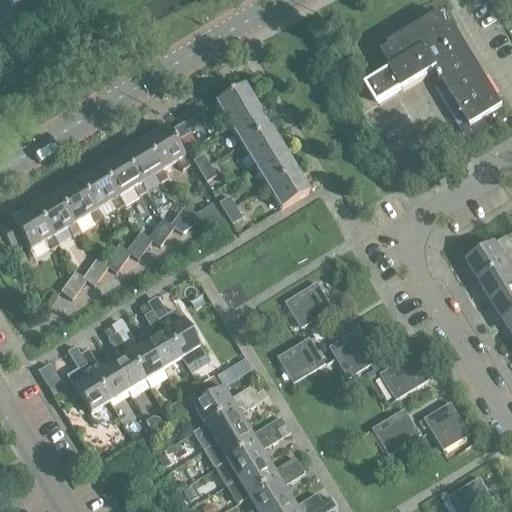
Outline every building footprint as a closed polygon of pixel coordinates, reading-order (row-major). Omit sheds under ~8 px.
[(447,32),(448,32),(439,17),(388,48),(390,51),(382,56),(392,72),(390,73),(369,87),(380,107),(437,73),(446,88),(453,83),(477,122),(460,132),(468,146),(507,123),(498,109),(491,97),(492,97),(481,78),(480,78),(457,40),(453,43),(447,32)] [(243,89),(215,106),(228,128),(256,111),(243,89)] [(256,111),(228,128),(241,149),(269,132),(256,111)] [(183,126),(173,131),(180,143),(190,136),(183,126)] [(184,162),(165,131),(143,145),(166,183),(167,183),(163,175),(177,166),(182,174),(189,170),(184,162)] [(269,132),(241,149),(254,170),(282,153),(269,132)] [(121,158),(140,189),(144,197),(146,196),(141,188),(155,179),(160,187),(166,183),(143,145),(121,158)] [(267,191),(295,174),(282,153),(254,170),(267,191)] [(434,167),(427,155),(426,153),(395,172),(404,186),(434,167)] [(144,197),(140,189),(121,158),(99,171),(123,210),(123,209),(119,202),(133,193),(138,201),(144,197)] [(203,158),(193,164),(199,175),(209,168),(203,158)] [(209,168),(199,175),(206,186),(216,179),(209,168)] [(77,185),(96,216),(101,223),(102,223),(97,215),(111,206),(116,214),(123,210),(99,171),(77,185)] [(280,213),(308,196),(295,174),(267,191),(280,213)] [(55,198),(74,229),(79,237),(80,236),(75,228),(89,220),(94,227),(101,223),(96,216),(77,185),(55,198)] [(33,211),(52,242),(57,250),(58,249),(53,242),(68,233),(72,240),(79,237),(74,229),(55,198),(33,211)] [(229,200),(219,206),(225,217),(235,211),(229,200)] [(202,237),(223,224),(212,207),(195,217),(200,225),(196,227),(202,237)] [(200,225),(195,217),(184,209),(170,228),(170,229),(174,232),(181,237),(196,227),(200,225)] [(0,231),(0,232),(12,252),(23,245),(30,256),(46,246),(51,254),(57,250),(52,242),(33,211),(11,225),(0,231)] [(235,211),(225,217),(232,228),(242,222),(235,211)] [(148,242),(152,245),(160,251),(174,232),(170,229),(170,228),(162,223),(148,241),(148,242)] [(148,242),(148,241),(140,236),(126,255),(130,258),(138,264),(152,245),(148,242)] [(496,246),(466,264),(479,285),(511,264),(511,255),(504,260),(496,246)] [(126,255),(119,249),(104,268),(104,269),(108,272),(116,277),(130,258),(126,255)] [(82,282),(86,285),(94,291),(108,272),(104,269),(104,268),(96,263),(83,282),(82,282)] [(511,264),(479,285),(492,305),(511,292),(511,264)] [(74,276),(61,295),(72,304),(86,285),(82,282),(83,282),(74,276)] [(317,287),(288,305),(305,332),(334,314),(317,287)] [(511,292),(492,305),(504,326),(511,321),(511,292)] [(147,307),(139,311),(144,320),(151,315),(147,307)] [(151,315),(164,335),(181,363),(200,352),(183,324),(172,330),(160,310),(151,315)] [(181,363),(164,335),(151,315),(144,320),(152,333),(142,339),(163,374),(181,363)] [(115,337),(145,385),(163,374),(142,339),(132,345),(120,325),(111,330),(115,337)] [(347,381),(374,364),(356,335),(329,351),(347,381)] [(110,368),(127,396),(145,385),(115,337),(108,341),(120,362),(110,368)] [(281,360),(297,387),(326,369),(310,342),(281,360)] [(91,419),(109,407),(80,360),(79,359),(80,358),(76,352),(67,357),(78,375),(68,381),(91,419)] [(80,360),(109,407),(127,396),(110,368),(101,374),(88,353),(80,358),(79,359),(80,360)] [(412,359),(395,369),(380,378),(396,406),(429,386),(412,359)] [(49,368),(37,375),(46,389),(58,382),(49,368)] [(205,430),(236,411),(257,398),(252,390),(231,403),(225,393),(194,411),(205,430)] [(216,448),(247,429),(241,419),(270,402),(265,393),(257,398),(236,411),(205,430),(216,448)] [(181,404),(170,411),(176,422),(188,415),(181,404)] [(444,456),(471,439),(451,407),(424,423),(444,456)] [(389,460),(421,441),(404,414),(373,433),(389,460)] [(153,421),(145,426),(153,438),(164,430),(159,422),(153,421)] [(227,466),(258,447),(279,434),(274,426),(253,439),(247,429),(216,448),(227,466)] [(279,434),(258,447),(227,466),(218,472),(229,490),(269,465),(263,455),(292,438),(286,429),(279,434)] [(275,474),(269,465),(229,490),(240,508),(249,502),(301,470),(296,462),(275,474)] [(255,511),(272,511),(291,501),(285,491),(305,478),(301,470),(249,502),(255,511)] [(453,511),(491,511),(496,509),(479,482),(448,502),(453,511)] [(297,510),(291,501),(272,511),(312,511),(331,501),(322,506),(317,498),(297,510)] [(331,501),(312,511),(330,511),(335,509),(331,501)]
